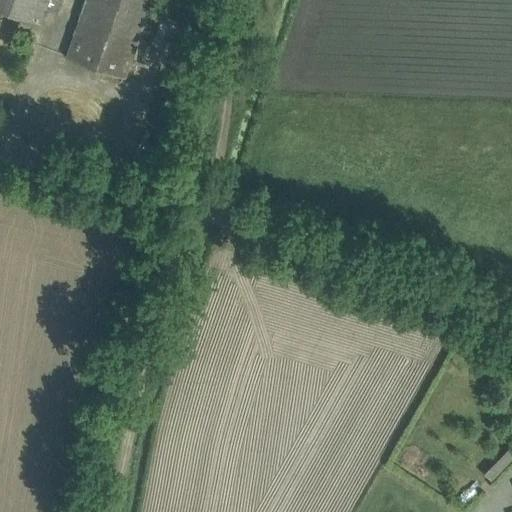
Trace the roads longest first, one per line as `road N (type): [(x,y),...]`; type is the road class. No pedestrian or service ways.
road 1 (unclassified): [(511,325),(402,272),(0,153)]
road 2 (track): [(248,0),(206,114),(204,209),(142,411),(123,511)]
